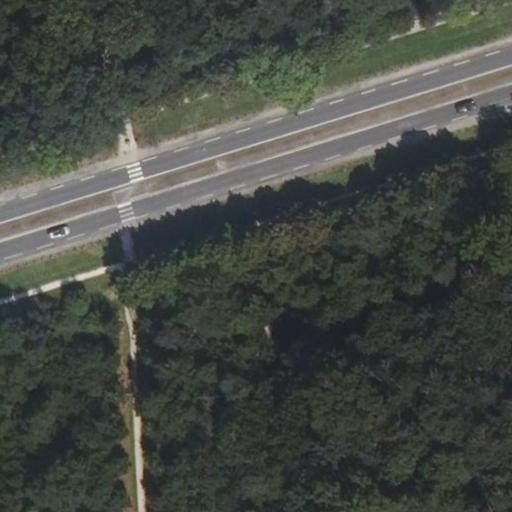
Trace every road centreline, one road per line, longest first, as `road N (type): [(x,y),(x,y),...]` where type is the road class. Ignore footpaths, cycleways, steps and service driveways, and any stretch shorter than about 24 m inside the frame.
road 1 (secondary): [(0,252),(511,93)]
road 2 (secondary): [(511,56),(0,214)]
